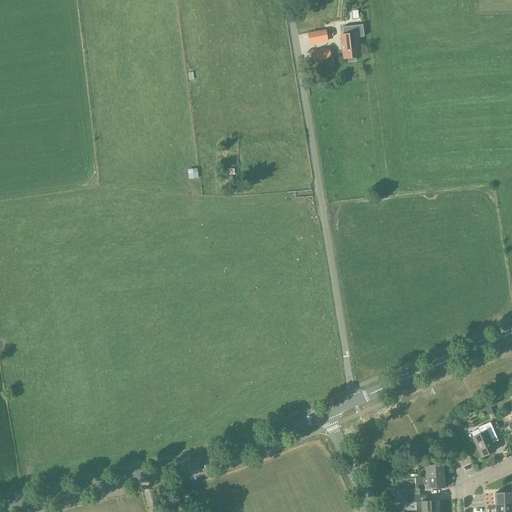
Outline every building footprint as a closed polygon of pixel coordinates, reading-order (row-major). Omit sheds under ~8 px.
[(308,34),(310,46),(329,42),(326,31),(308,34)] [(360,58),(357,34),(342,36),(345,59),(349,59),(349,61),(351,62),(355,61),(356,60),(356,58),(360,58)] [(311,52),(313,63),(332,59),(330,48),(311,52)] [(199,178),(198,169),(188,170),(189,180),(199,178)] [(479,428),(482,435),(474,438),(482,457),(495,451),(489,437),(496,435),(491,423),(479,428)] [(427,477),(444,477),(444,465),(426,466),(427,477)] [(444,477),(427,477),(427,478),(416,478),(416,486),(427,485),(427,490),(445,489),(444,477)] [(496,506),(511,504),(511,492),(495,494),(496,506)] [(420,496),(407,496),(408,501),(408,503),(417,503),(417,511),(439,511),(439,501),(427,501),(427,495),(420,496)] [(183,511),(181,511),(179,502),(166,505),(167,511),(183,511)] [(481,511),(488,510),(487,503),(479,504),(481,511)]
